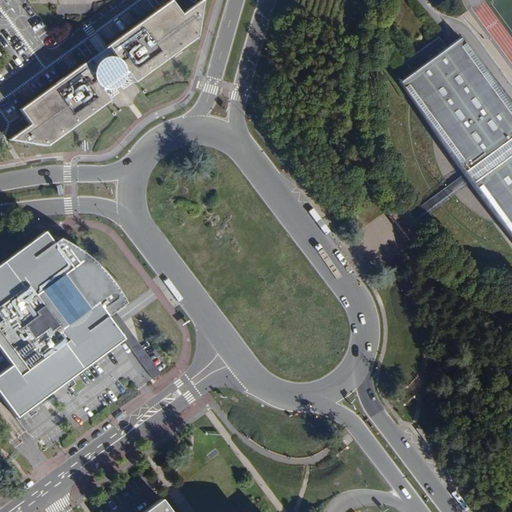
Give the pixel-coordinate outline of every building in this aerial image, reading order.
[(197,35),(201,0),(197,0),(185,9),(190,16),(186,20),(181,13),(183,12),(183,11),(180,12),(171,0),(167,0),(107,45),(107,46),(84,63),(83,62),(19,109),(30,123),(8,139),(47,145),(109,99),(108,97),(102,90),(105,88),(116,86),(119,83),(124,74),(127,72),(133,80),(134,81),(197,35)] [(472,183),(511,237),(511,108),(460,37),(446,47),(438,37),(405,62),(412,72),(398,82),(464,172),(465,172),(466,173),(463,175),(466,179),(469,183),(472,181),(472,182),(472,183)] [(294,176),(300,183),(303,181),(297,173),(294,176)] [(101,308),(108,302),(109,302),(110,302),(113,301),(116,299),(116,295),(115,292),(112,289),(108,289),(107,290),(105,292),(104,295),(104,296),(102,297),(73,258),(60,240),(54,245),(44,231),(0,262),(0,396),(15,416),(122,337),(101,308)] [(75,256),(73,258),(102,297),(104,296),(104,295),(104,294),(75,256)] [(101,308),(122,337),(152,378),(160,372),(110,302),(109,302),(108,302),(101,308)] [(117,421),(124,415),(122,412),(114,418),(117,421)] [(418,426),(415,429),(427,445),(430,442),(418,426)] [(170,511),(161,499),(142,511),(170,511)]
